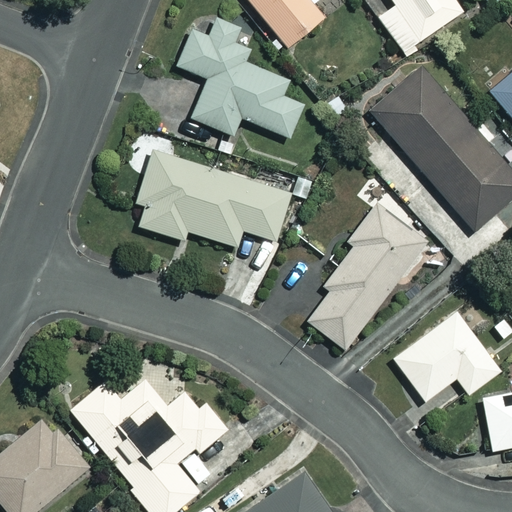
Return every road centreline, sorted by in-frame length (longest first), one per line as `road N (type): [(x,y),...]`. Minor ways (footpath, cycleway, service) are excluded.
road 1 (residential): [(454,511),(419,495),(342,413),(248,343),(19,269)]
road 2 (residential): [(19,269),(96,56)]
